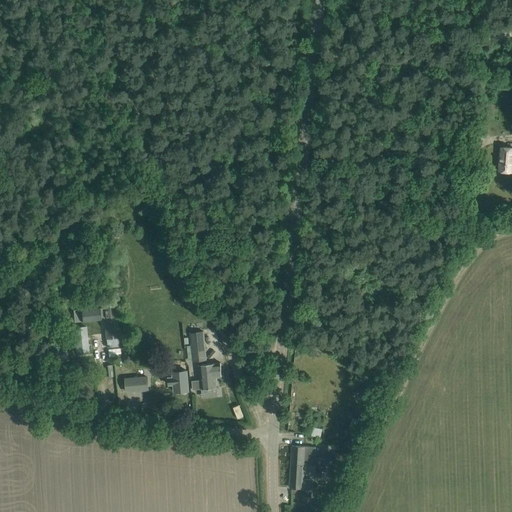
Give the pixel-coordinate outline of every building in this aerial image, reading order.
[(511,148),(501,147),(499,171),(511,172),(511,167),(511,148)] [(99,307),(81,309),(82,321),(100,319),(100,315),(104,315),(105,327),(107,347),(119,346),(115,306),(113,306),(113,305),(112,305),(112,306),(103,307),(103,308),(99,309),(99,307)] [(81,328),(74,328),(76,353),(89,351),(87,331),(86,327),(81,328)] [(192,361),(206,360),(203,331),(189,333),(192,361)] [(217,387),(216,377),(221,377),(220,362),(198,364),(199,373),(200,380),(192,381),(193,390),(217,387)] [(188,390),(186,370),(173,371),(174,392),(188,390)] [(147,377),(125,379),(126,392),(148,390),(147,377)] [(292,445),(291,464),(315,466),(316,447),(292,445)] [(335,453),(335,468),(350,469),(351,454),(335,453)] [(304,479),(305,471),(314,472),(315,466),(291,464),(290,487),(311,488),(312,479),(304,479)] [(334,481),(333,488),(345,489),(346,471),(335,470),(335,474),(322,473),(321,480),(334,481)]
